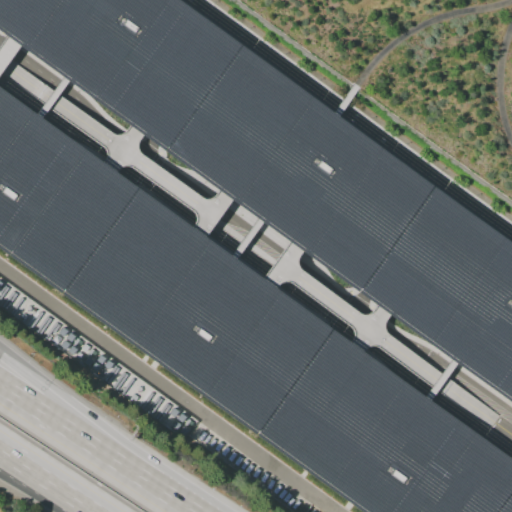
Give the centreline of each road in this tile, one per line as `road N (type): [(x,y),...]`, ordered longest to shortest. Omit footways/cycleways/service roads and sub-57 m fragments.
road 1 (residential): [(347,325),(402,377),(511,453)]
road 2 (residential): [(145,149),(0,47)]
road 3 (residential): [(359,309),(228,213)]
road 4 (residential): [(125,177),(261,264)]
